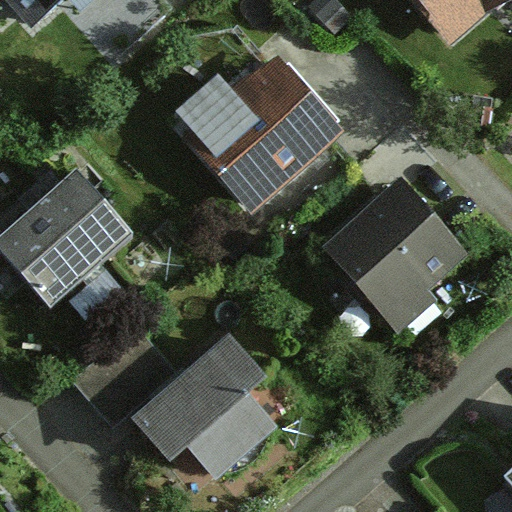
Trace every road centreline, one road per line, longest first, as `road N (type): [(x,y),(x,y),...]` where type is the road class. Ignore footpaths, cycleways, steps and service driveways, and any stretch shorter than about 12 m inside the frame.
road 1 (residential): [(511,349),(322,511)]
road 2 (residential): [(109,511),(0,398)]
